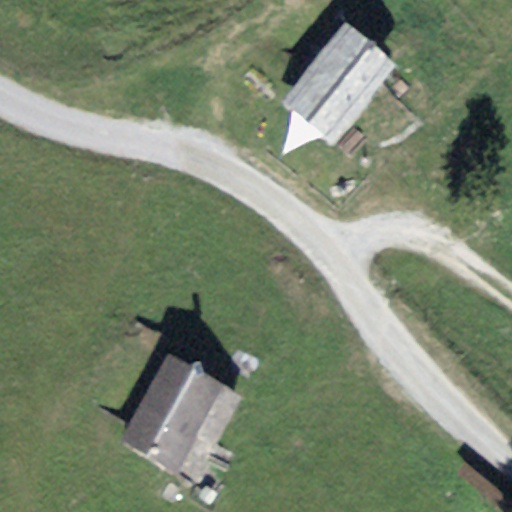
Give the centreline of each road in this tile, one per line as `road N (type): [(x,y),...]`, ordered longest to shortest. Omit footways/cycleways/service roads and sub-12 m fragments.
road 1 (track): [(194,156),(255,189),(309,233),(443,394),(511,452)]
road 2 (track): [(320,246),(393,221),(511,292)]
road 3 (unclassified): [(0,95),(57,126),(194,156)]
